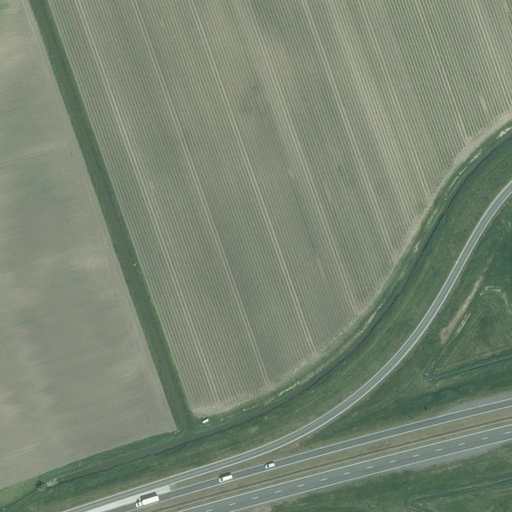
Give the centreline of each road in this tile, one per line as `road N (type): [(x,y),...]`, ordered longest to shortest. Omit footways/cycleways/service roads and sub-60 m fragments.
road 1 (trunk): [(511,187),(414,338),(353,398),(274,446),(76,511)]
road 2 (trunk): [(511,402),(116,511)]
road 3 (trunk): [(205,511),(511,431)]
